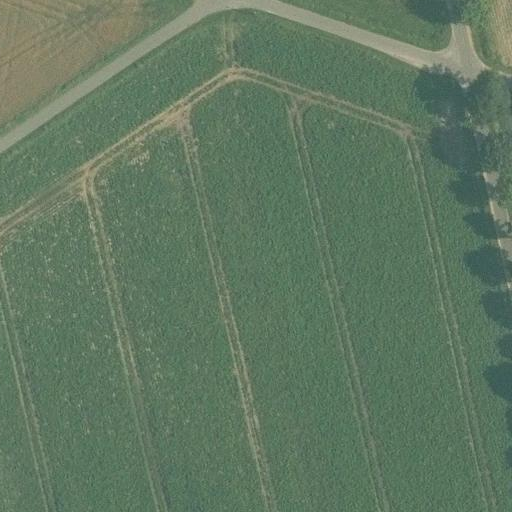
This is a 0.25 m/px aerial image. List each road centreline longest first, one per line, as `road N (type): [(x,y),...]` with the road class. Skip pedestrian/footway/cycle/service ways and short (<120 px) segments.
road 1 (unclassified): [(219,0),(0,148)]
road 2 (unclassified): [(466,71),(244,0)]
road 3 (unclassified): [(466,71),(511,298)]
